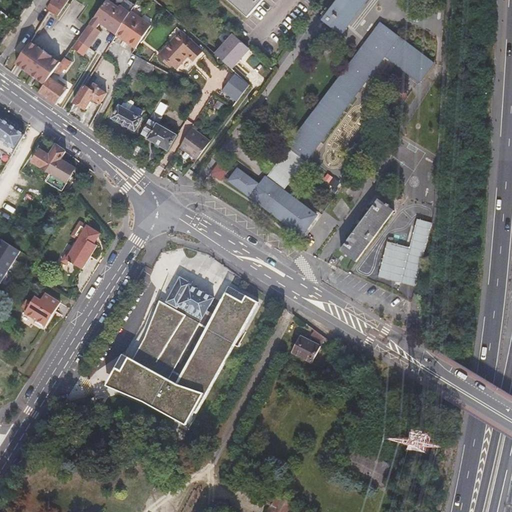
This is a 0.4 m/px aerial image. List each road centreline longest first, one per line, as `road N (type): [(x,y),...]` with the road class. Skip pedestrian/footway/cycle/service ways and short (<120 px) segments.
road 1 (motorway): [(511,85),(491,342),(459,511)]
road 2 (secondary): [(511,420),(157,201)]
road 3 (tertiary): [(15,435),(157,201)]
road 4 (unknown): [(297,288),(179,505)]
road 5 (motorway): [(511,358),(478,511)]
